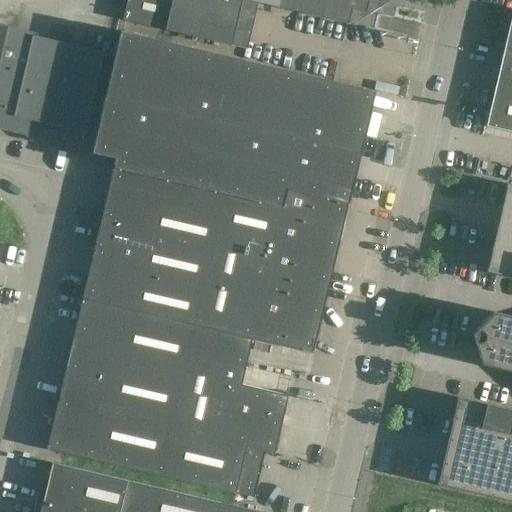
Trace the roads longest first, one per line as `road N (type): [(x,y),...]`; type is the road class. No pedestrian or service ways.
road 1 (unclassified): [(340,511),(460,0)]
road 2 (unclassified): [(0,430),(47,229),(45,203),(0,173)]
